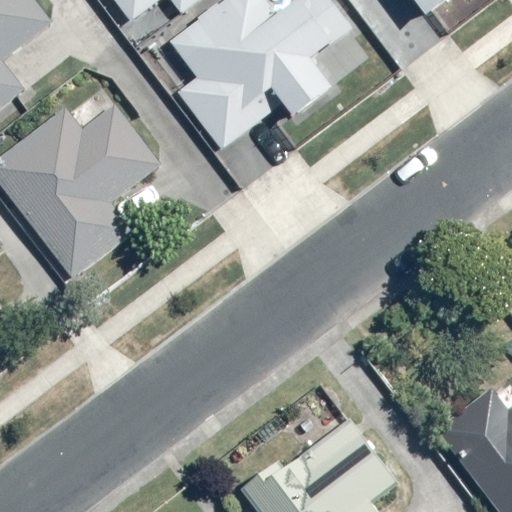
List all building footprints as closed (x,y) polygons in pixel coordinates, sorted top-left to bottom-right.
[(0,61),(51,22),(33,0),(0,0),(0,108),(22,91),(0,63),(0,61)] [(112,0),(129,23),(158,0),(169,0),(180,14),(199,0),(112,0)] [(305,0),(284,16),(271,0),(227,0),(169,44),(196,81),(176,95),(218,152),(271,113),(280,126),(323,94),(302,65),(352,28),(330,0),(305,0)] [(396,0),(412,24),(447,0),(396,0)] [(156,169),(99,89),(0,160),(0,188),(66,280),(127,237),(105,206),(156,169)] [(511,511),(511,398),(504,388),(493,397),(489,392),(433,434),(492,511),(511,511)] [(377,511),(376,510),(398,492),(348,430),(295,472),(286,460),(236,501),(244,511),(377,511)]
